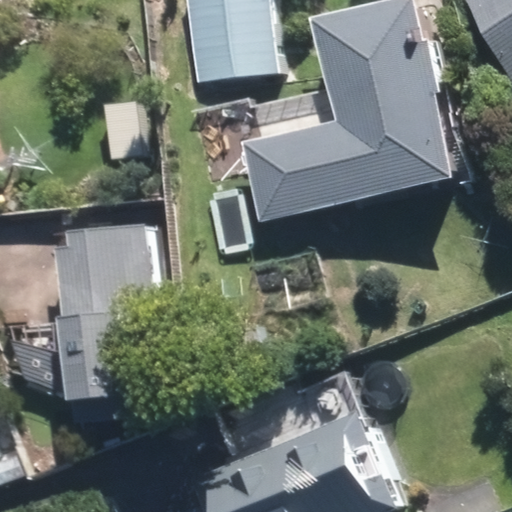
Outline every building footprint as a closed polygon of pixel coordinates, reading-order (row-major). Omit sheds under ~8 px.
[(274,0),(207,0),(215,74),(281,67),(274,0)] [(272,213),(375,191),(471,170),(433,0),(429,0),(337,20),(359,120),(257,142),(272,213)] [(511,0),(486,0),(511,44),(511,0)] [(254,103),(193,102),(192,181),(252,183),(254,103)] [(142,241),(74,246),(85,391),(154,385),(142,241)] [(373,410),(212,479),(226,511),(378,511),(411,498),(373,410)]
